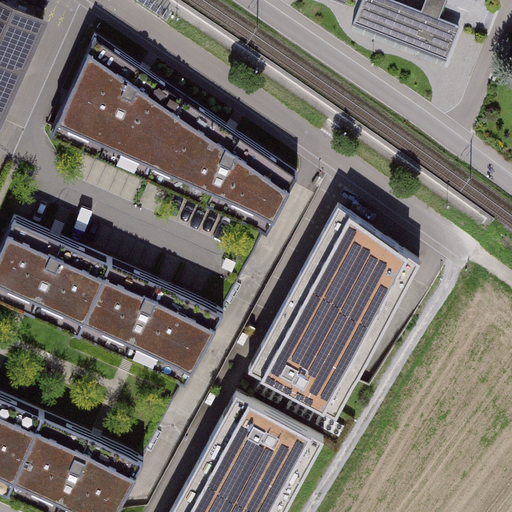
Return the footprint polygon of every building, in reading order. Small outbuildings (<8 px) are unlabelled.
[(429,0),(424,13),(389,0),(363,0),(353,27),(446,63),(460,29),(435,19),(442,0),(429,0)] [(0,122),(44,21),(13,8),(0,2),(0,122)] [(156,169),(190,101),(97,35),(53,124),(156,169)] [(271,221),(294,176),(190,101),(156,169),(165,173),(271,221)] [(264,340),(250,365),(338,412),(421,258),(339,200),(264,340)] [(82,327),(114,259),(56,233),(17,215),(0,251),(0,289),(25,301),(82,327)] [(183,374),(214,305),(164,282),(114,259),(82,327),(134,351),(183,374)] [(220,424),(170,511),(283,511),(324,435),(238,389),(231,401),(220,424)] [(0,483),(9,488),(44,412),(0,392),(0,483)] [(44,412),(9,488),(61,511),(112,511),(138,455),(96,436),(44,412)]
